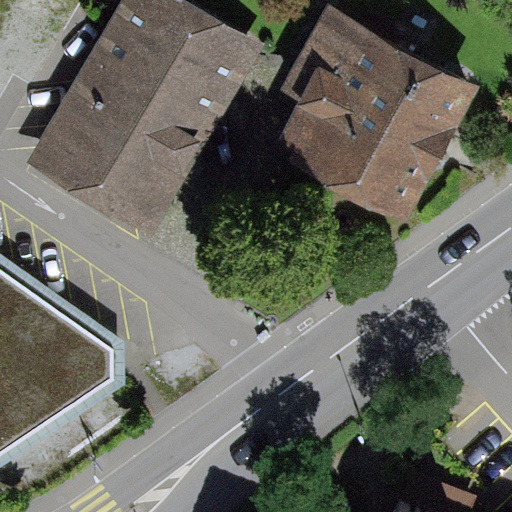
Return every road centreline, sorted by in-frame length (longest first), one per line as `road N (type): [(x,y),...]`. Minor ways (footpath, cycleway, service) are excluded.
road 1 (unknown): [(249,367),(218,312),(0,164)]
road 2 (primary): [(424,283),(193,463)]
road 3 (residential): [(511,380),(424,283)]
